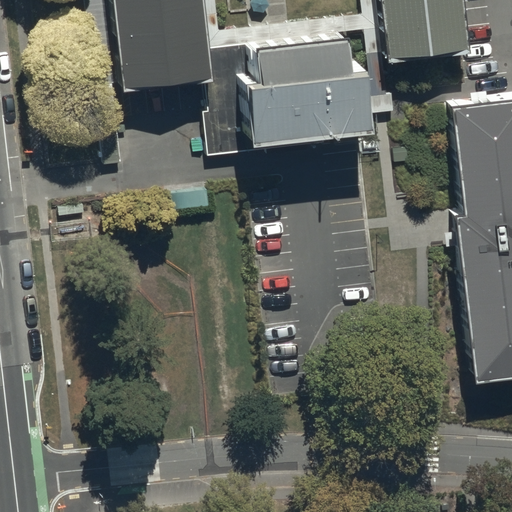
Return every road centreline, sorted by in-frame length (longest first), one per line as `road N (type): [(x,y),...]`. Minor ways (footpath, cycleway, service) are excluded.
road 1 (residential): [(15,477),(259,454),(511,460)]
road 2 (tertiary): [(15,477),(0,349)]
